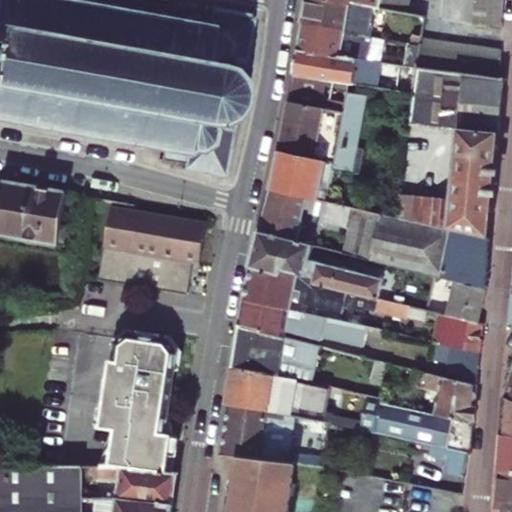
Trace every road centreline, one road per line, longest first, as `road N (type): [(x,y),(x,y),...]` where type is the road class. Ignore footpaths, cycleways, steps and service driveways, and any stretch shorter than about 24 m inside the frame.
road 1 (residential): [(511,193),(484,511)]
road 2 (tertiary): [(239,203),(188,511)]
road 3 (residential): [(0,150),(134,173),(239,203)]
road 4 (tertiary): [(279,0),(239,203)]
